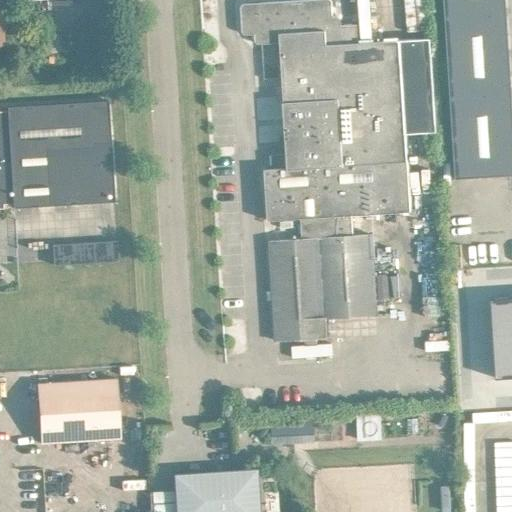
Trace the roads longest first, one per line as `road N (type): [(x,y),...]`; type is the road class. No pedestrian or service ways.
road 1 (unknown): [(226,0),(251,367),(398,354),(414,310)]
road 2 (unclassified): [(189,445),(158,0)]
road 3 (unknown): [(511,268),(483,287),(477,318),(477,364),(511,382)]
